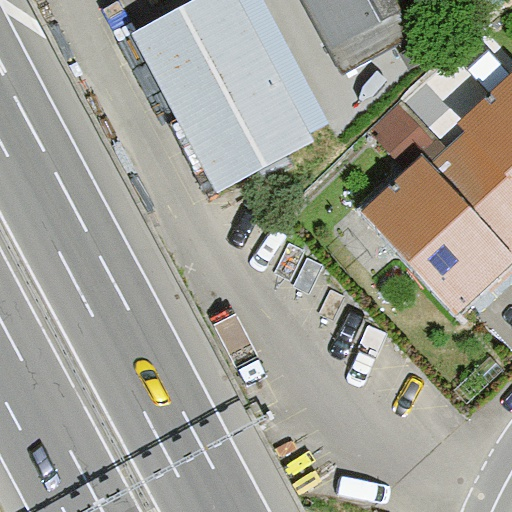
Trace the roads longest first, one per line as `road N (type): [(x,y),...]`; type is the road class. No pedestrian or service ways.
road 1 (motorway): [(173,466),(0,74)]
road 2 (motorway): [(173,466),(0,142)]
road 3 (motorway): [(0,324),(99,511)]
